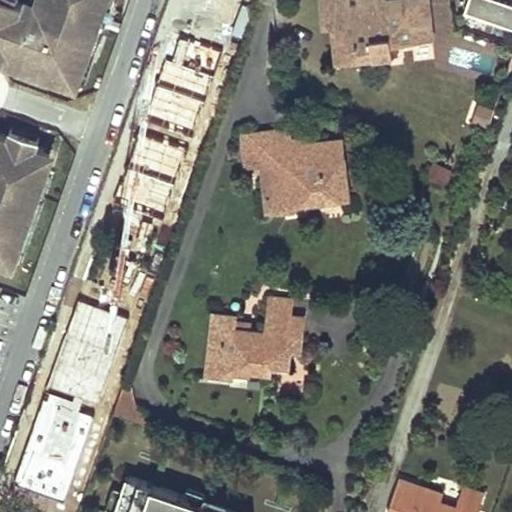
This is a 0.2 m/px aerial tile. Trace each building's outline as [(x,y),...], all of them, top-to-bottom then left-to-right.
[(4,55),(76,81),(86,52),(94,55),(109,14),(100,11),(104,0),(38,0),(38,3),(28,0),(22,0),(21,5),(7,0),(0,0),(0,34),(10,38),(4,55)] [(321,0),(324,27),(333,26),(337,62),(372,59),(372,61),(393,58),(391,47),(413,44),(412,26),(430,24),(428,0),(405,0),(387,2),(362,4),(361,0),(321,0)] [(511,21),(511,0),(467,0),(465,13),(511,21)] [(412,26),(413,44),(432,42),(430,24),(412,26)] [(0,65),(4,55),(10,38),(0,34),(0,65)] [(10,128),(7,136),(6,140),(35,150),(36,146),(39,138),(10,128)] [(288,132),(258,136),(261,164),(266,199),(289,196),(290,206),(293,205),(345,199),(339,143),(309,146),(290,148),(289,140),(288,132)] [(0,259),(11,264),(21,235),(30,238),(44,198),(35,194),(49,156),(42,153),(44,149),(36,146),(35,150),(6,140),(7,136),(0,133),(0,259)] [(261,164),(258,136),(242,138),(246,166),(261,164)] [(290,148),(309,146),(308,138),(289,140),(290,148)] [(268,216),(294,213),(293,205),(290,206),(289,196),(266,199),(268,216)] [(268,315),(292,317),(294,301),(270,299),(268,315)] [(235,316),(213,314),(208,374),(231,377),(233,363),(248,365),(246,371),(270,374),(271,365),(287,366),(290,349),(299,350),(303,318),(292,317),(268,315),(266,332),(250,331),(234,330),(235,320),(235,316)] [(234,330),(250,331),(251,321),(235,320),(234,330)] [(24,406),(17,429),(32,434),(35,426),(48,430),(53,416),(24,406)] [(17,478),(34,482),(53,429),(48,430),(35,426),(32,434),(17,478)] [(239,511),(120,474),(107,511),(239,511)] [(34,482),(17,478),(14,492),(30,496),(34,482)] [(389,511),(477,511),(484,493),(462,486),(458,507),(440,501),(443,493),(399,478),(387,511),(389,511)]
